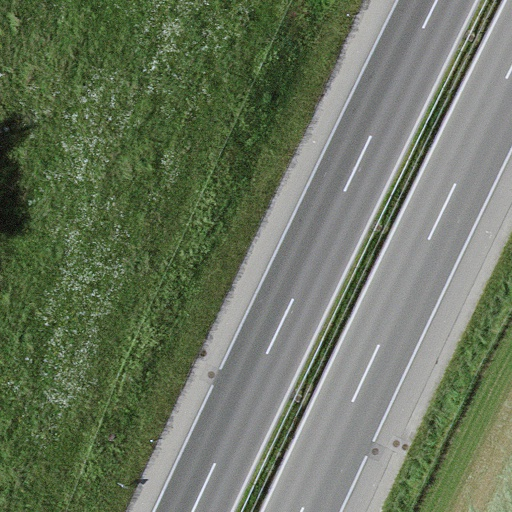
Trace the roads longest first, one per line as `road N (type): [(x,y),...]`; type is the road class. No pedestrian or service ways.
road 1 (motorway): [(438,0),(193,511)]
road 2 (motorway): [(301,511),(511,70)]
